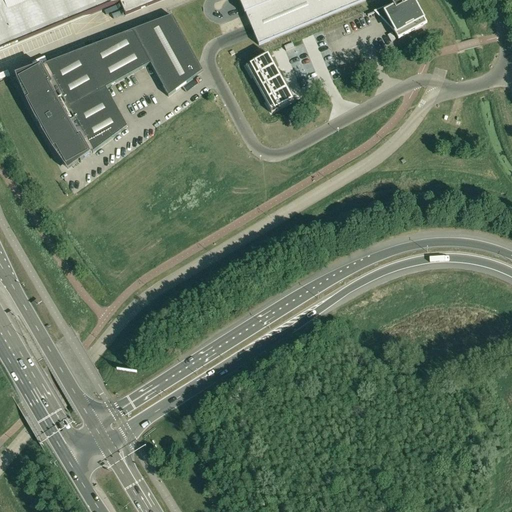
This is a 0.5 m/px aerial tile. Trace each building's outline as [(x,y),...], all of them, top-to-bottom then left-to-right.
[(0,0),(0,51),(39,36),(120,3),(125,16),(163,0),(0,0)] [(259,46),(367,0),(239,0),(243,10),(246,15),(252,30),(255,36),(259,46)] [(382,10),(380,10),(380,11),(383,15),(385,15),(394,33),(398,40),(425,26),(427,25),(414,1),(412,2),(410,3),(408,0),(404,0),(393,5),(382,10)] [(68,172),(91,155),(127,128),(106,89),(150,64),(168,97),(202,72),(172,16),(42,66),(15,76),(22,92),(29,109),(34,118),(36,117),(37,120),(35,120),(41,131),(43,130),(44,132),(42,133),(48,143),(56,156),(68,172)] [(292,43),(284,47),(286,51),(294,48),(292,43)] [(247,69),(253,79),(275,67),(268,55),(246,67),(246,68),(247,69)] [(275,67),(253,79),(259,90),(281,78),(275,67)] [(259,90),(265,102),(287,90),(281,78),(259,90)] [(294,101),(287,90),(265,102),(271,112),(270,112),(271,114),(272,113),(294,101)]
